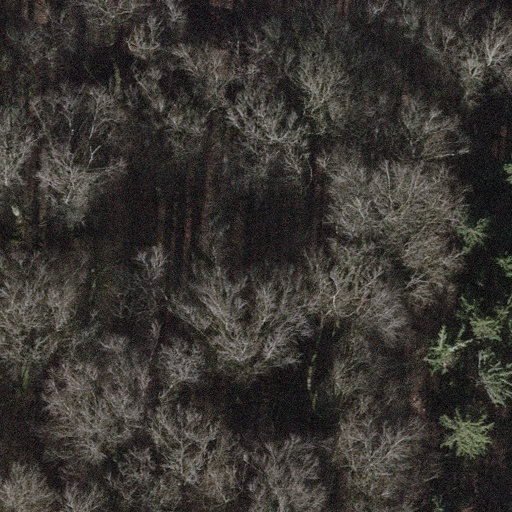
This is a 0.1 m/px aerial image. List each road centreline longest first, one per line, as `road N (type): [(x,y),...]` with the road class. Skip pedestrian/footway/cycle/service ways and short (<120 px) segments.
road 1 (track): [(0,6),(511,148)]
road 2 (track): [(231,0),(511,51)]
